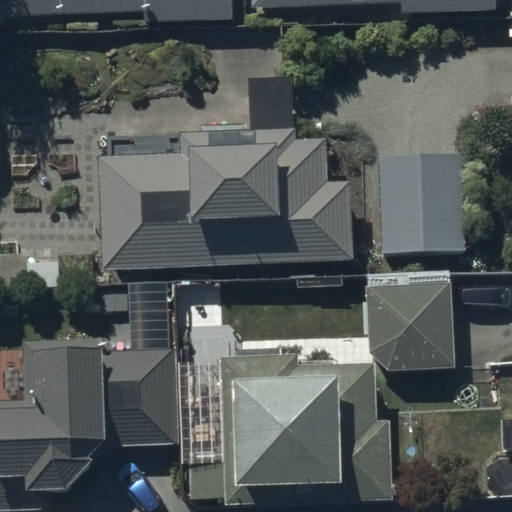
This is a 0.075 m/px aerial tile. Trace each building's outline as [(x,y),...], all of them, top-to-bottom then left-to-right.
[(0,0),(0,14),(144,12),(144,22),(232,20),(231,0),(0,0)] [(250,0),(250,7),(401,6),(401,14),(494,12),(493,0),(250,0)] [(287,85),(247,85),(250,135),(182,138),(183,161),(100,164),(105,275),(352,265),(349,191),(325,192),(324,148),(294,150),(293,136),(289,136),(287,85)] [(464,159),(378,161),(381,259),(467,256),(464,159)] [(451,289),(366,291),(368,363),(386,378),(454,378),(451,289)] [(177,452),(173,357),(97,358),(97,347),(23,348),(23,380),(34,380),(35,406),(0,406),(0,511),(17,511),(18,506),(64,505),(108,454),(177,452)] [(300,367),(221,366),(222,386),(186,387),(187,427),(221,426),(222,463),(189,464),(190,505),(221,504),(220,511),(226,511),(395,508),(393,431),(378,431),(376,373),(300,375),(300,367)]
